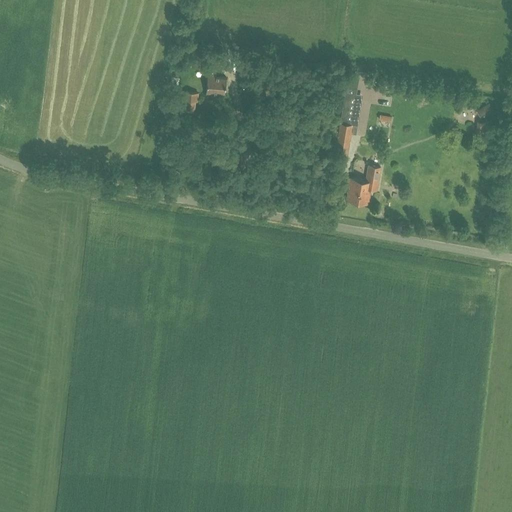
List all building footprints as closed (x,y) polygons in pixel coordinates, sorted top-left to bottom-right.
[(208,74),(207,79),(206,80),(206,83),(207,84),(206,94),(214,94),(214,92),(225,93),(226,84),(228,84),(228,80),(227,79),(227,78),(217,77),(216,74),(208,74)] [(199,92),(184,91),(183,100),(185,100),(185,112),(195,113),(196,101),(198,102),(199,92)] [(477,110),(482,118),(495,111),(490,103),(477,110)] [(478,121),(477,133),(489,134),(490,122),(478,121)] [(334,158),(335,158),(347,159),(349,146),(350,146),(351,134),(353,124),(341,122),(340,122),(336,144),(334,158)] [(369,203),(371,189),(378,190),(382,167),(368,164),(365,180),(347,176),(345,186),(348,187),(346,199),(369,203)]
